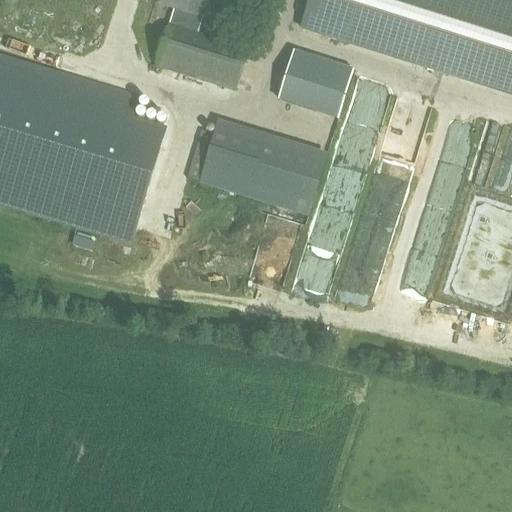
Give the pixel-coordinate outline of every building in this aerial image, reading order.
[(211,0),(163,0),(162,5),(177,9),(172,24),(188,28),(192,14),(206,18),(211,0)] [(312,0),(304,27),(426,65),(445,0),(312,0)] [(511,5),(493,0),(445,0),(426,65),(511,93),(511,5)] [(188,28),(172,24),(159,68),(236,92),(250,48),(188,28)] [(0,199),(153,247),(189,132),(156,122),(162,103),(0,52),(0,199)] [(295,52),(280,103),(338,121),(354,71),(295,52)] [(296,214),(315,150),(220,121),(200,185),(296,214)] [(479,184),(492,187),(503,138),(489,135),(479,184)]
